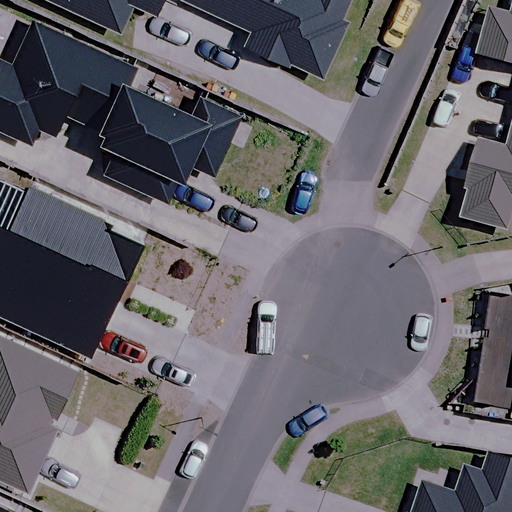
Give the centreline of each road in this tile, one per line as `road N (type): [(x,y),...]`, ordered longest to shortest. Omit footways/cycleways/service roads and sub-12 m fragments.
road 1 (residential): [(354,298),(365,145),(431,0)]
road 2 (residential): [(213,511),(255,421),(297,358),(354,298)]
